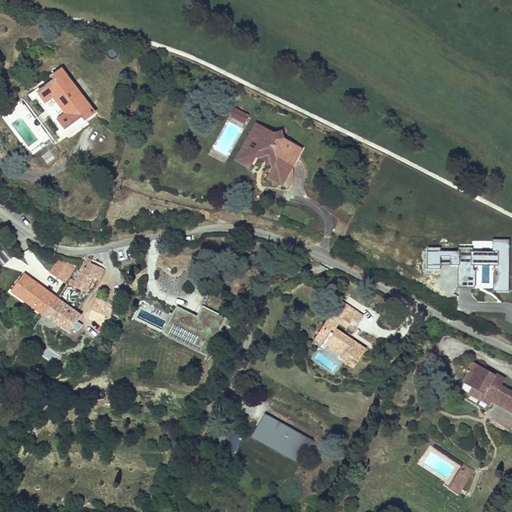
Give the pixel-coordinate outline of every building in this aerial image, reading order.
[(96,115),(63,71),(53,78),(56,81),(40,93),(47,102),(48,101),(62,119),(60,120),(67,130),(84,117),(87,121),(96,115)] [(246,114),(234,108),(232,112),(234,113),(233,115),(243,120),(246,114)] [(301,145),(282,135),(281,129),(274,131),(256,121),(250,132),(253,133),(241,157),(252,162),(256,155),(259,149),(276,158),(273,164),(269,171),(280,177),(292,154),(295,155),(301,145)] [(241,157),(253,133),(250,132),(237,158),(250,165),(252,162),(241,157)] [(276,158),(259,149),(256,155),(273,164),(276,158)] [(281,181),(295,155),(292,154),(280,177),(269,171),(268,174),(281,181)] [(509,288),(509,239),(493,238),(493,248),(459,248),(458,288),(509,288)] [(0,260),(6,265),(13,253),(2,247),(0,250),(0,260)] [(67,280),(79,261),(63,255),(53,271),(67,280)] [(87,290),(94,275),(100,278),(105,266),(87,258),(77,278),(74,276),(71,282),(87,290)] [(283,267),(274,261),(271,266),(279,272),(283,267)] [(13,289),(46,313),(58,295),(26,272),(13,289)] [(58,295),(46,313),(63,325),(60,329),(65,333),(68,329),(71,330),(83,313),(58,295)] [(112,315),(118,303),(98,295),(93,306),(112,315)] [(196,309),(184,304),(171,334),(211,355),(221,335),(191,319),(196,309)] [(348,329),(357,316),(340,304),(331,317),(339,323),(348,329)] [(128,311),(115,318),(124,333),(137,325),(128,311)] [(324,327),(314,342),(341,360),(338,365),(349,372),(357,360),(359,362),(364,354),(324,327)] [(227,347),(232,336),(227,334),(222,344),(227,347)] [(466,375),(457,391),(487,410),(491,404),(490,403),(491,400),(505,408),(503,412),(511,417),(511,396),(498,388),(502,382),(493,376),(489,381),(477,374),(479,371),(468,364),(463,373),(466,375)] [(479,371),(477,374),(489,381),(493,376),(481,369),(479,371)] [(277,427),(264,420),(257,431),(258,432),(253,441),(265,448),(268,445),(288,457),(286,461),(295,466),(307,446),(297,440),(297,441),(289,437),(290,436),(284,433),(284,434),(276,430),(277,427)] [(231,456),(239,443),(230,438),(223,451),(231,456)] [(288,457),(268,445),(265,448),(286,461),(288,457)] [(463,486),(474,469),(465,463),(454,480),(463,486)] [(463,486),(454,480),(451,485),(460,491),(463,486)]
